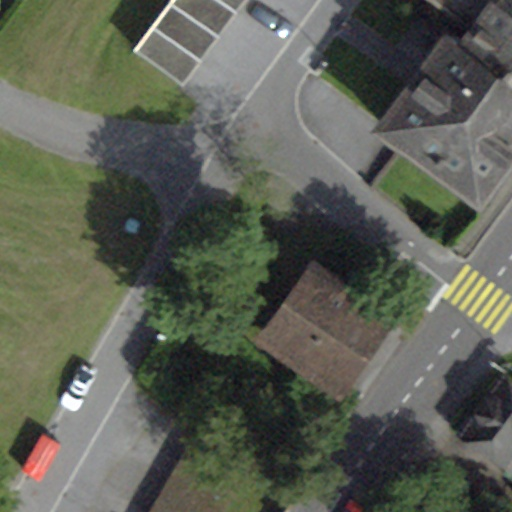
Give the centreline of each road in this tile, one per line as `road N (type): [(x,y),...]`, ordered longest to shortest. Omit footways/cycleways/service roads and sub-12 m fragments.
road 1 (residential): [(252,138),(26,511)]
road 2 (residential): [(481,296),(252,138)]
road 3 (primary): [(481,296),(334,511)]
road 4 (residential): [(252,138),(148,146),(73,136),(0,105)]
road 5 (residential): [(341,0),(252,138)]
